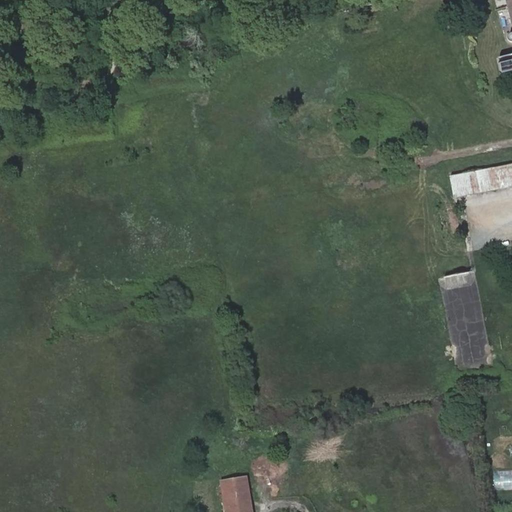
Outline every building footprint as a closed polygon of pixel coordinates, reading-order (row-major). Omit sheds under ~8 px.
[(344,12),(375,4),(374,0),(347,0),(342,1),(344,12)] [(511,0),(505,0),(506,3),(511,27),(511,34),(511,35),(509,35),(507,37),(507,39),(508,42),(510,43),(511,42),(511,56),(498,60),(501,74),(511,71),(511,0)] [(511,167),(450,179),(454,198),(511,187),(511,167)] [(496,487),(511,487),(511,468),(496,468),(496,487)] [(222,482),(226,511),(251,511),(247,478),(222,482)]
